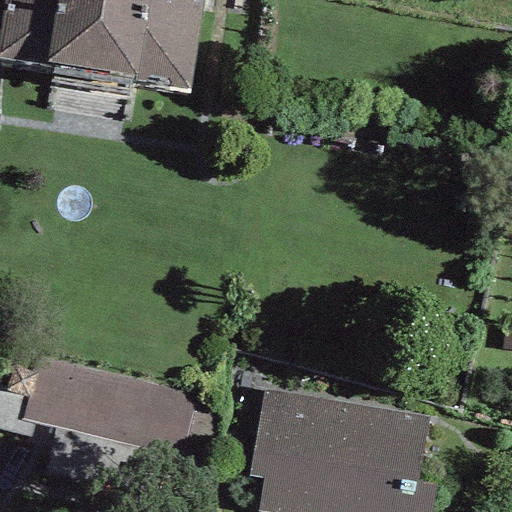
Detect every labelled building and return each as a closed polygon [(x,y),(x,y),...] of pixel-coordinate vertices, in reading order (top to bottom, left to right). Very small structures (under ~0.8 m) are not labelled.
[(4,0),(0,25),(0,57),(189,93),(203,0),(4,0)] [(20,421),(34,425),(180,460),(210,466),(221,419),(191,412),(195,391),(38,352),(34,372),(27,399),(20,421)] [(13,367),(6,394),(27,399),(34,372),(13,367)] [(428,416),(263,389),(248,474),(262,476),(256,511),(431,511),(436,486),(416,482),(428,416)] [(0,430),(30,439),(34,425),(20,421),(27,399),(6,394),(0,392),(0,430)]
